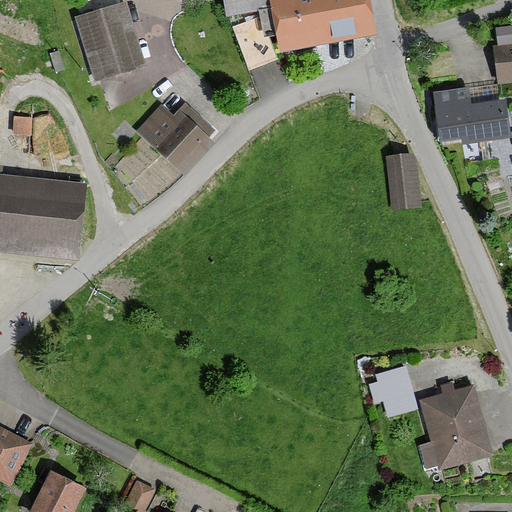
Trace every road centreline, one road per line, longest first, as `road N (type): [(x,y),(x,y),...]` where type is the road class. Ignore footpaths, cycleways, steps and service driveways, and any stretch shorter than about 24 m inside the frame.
road 1 (residential): [(390,58),(274,107),(179,198),(0,336)]
road 2 (residential): [(390,58),(511,373)]
road 3 (residential): [(230,507),(0,385)]
road 4 (residential): [(511,10),(390,58)]
